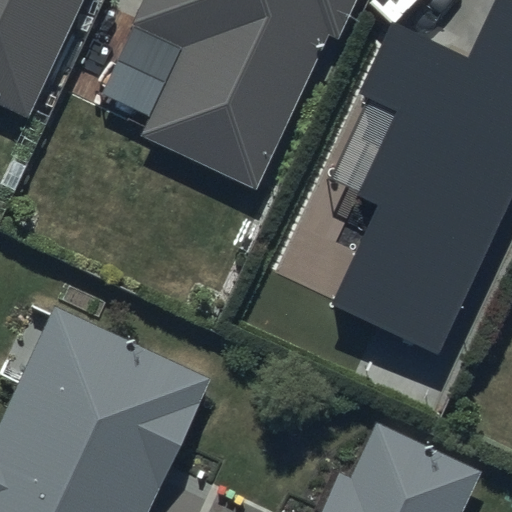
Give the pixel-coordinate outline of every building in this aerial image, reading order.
[(0,0),(0,108),(26,121),(83,0),(0,0)] [(138,0),(124,30),(174,53),(134,137),(254,193),(328,37),(335,41),(354,0),(138,0)] [(511,205),(511,0),(492,0),(466,59),(392,26),(361,92),(399,110),(360,195),(378,204),(331,307),(442,357),(511,205)] [(0,511),(147,511),(201,408),(38,326),(0,399),(0,511)] [(477,511),(489,488),(365,427),(322,511),(477,511)]
